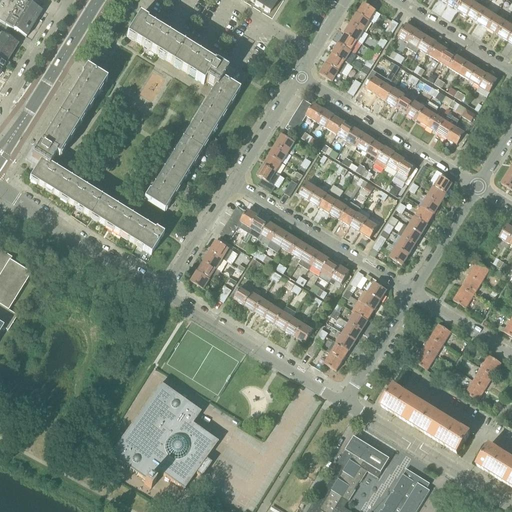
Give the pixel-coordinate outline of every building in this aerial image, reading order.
[(0,0),(0,22),(22,36),(26,39),(42,12),(21,0),(0,0)] [(252,0),(251,2),(260,8),(264,0),(252,0)] [(264,0),(260,8),(269,14),(278,0),(264,0)] [(464,0),(450,0),(448,5),(458,11),(464,0)] [(464,0),(458,11),(468,17),(477,2),(478,1),(476,0),(464,0)] [(477,2),(468,17),(478,23),(485,11),(487,8),(477,2)] [(364,5),(358,15),(370,23),(376,12),(364,5)] [(485,11),(478,23),(488,30),(496,18),(485,11)] [(352,25),(364,33),(370,23),(358,15),(352,25)] [(188,175),(192,169),(193,167),(192,166),(196,159),(197,160),(203,151),(201,150),(205,144),(207,145),(240,91),(223,81),(228,72),(216,64),(214,68),(146,26),(148,22),(140,17),(127,38),(204,85),(205,82),(218,89),(192,131),(153,194),(149,192),(144,201),(165,212),(165,211),(164,211),(168,204),(169,205),(174,197),(173,196),(177,189),(178,190),(184,182),(182,181),(186,174),(188,175)] [(498,36),(506,24),(496,18),(488,30),(498,36)] [(393,22),(392,23),(385,34),(391,37),(399,25),(393,22)] [(511,28),(506,24),(498,36),(508,42),(511,36),(511,28)] [(352,25),(345,36),(357,43),(364,33),(352,25)] [(409,45),(417,33),(406,26),(399,38),(409,45)] [(0,56),(8,62),(19,45),(0,33),(0,56)] [(409,45),(419,51),(427,39),(417,33),(409,45)] [(339,46),(351,53),(357,43),(345,36),(339,46)] [(427,39),(419,51),(429,57),(437,45),(427,39)] [(437,45),(429,57),(439,63),(447,52),(437,45)] [(339,46),(333,56),(345,63),(351,53),(339,46)] [(391,50),(387,56),(393,59),(396,54),(391,50)] [(447,52),(439,63),(450,70),(457,58),(447,52)] [(0,75),(8,62),(0,56),(0,75)] [(333,56),(327,66),(342,75),(348,65),(345,63),(333,56)] [(457,58),(450,70),(460,76),(467,64),(457,58)] [(467,64),(460,76),(470,82),(477,70),(467,64)] [(337,86),(343,76),(342,75),(327,66),(320,76),(337,86)] [(30,180),(76,209),(77,207),(83,211),(82,213),(91,218),(92,217),(99,221),(98,223),(106,228),(107,226),(113,230),(112,232),(121,237),(122,236),(128,240),(128,241),(136,246),(137,245),(143,249),(143,250),(151,255),(163,235),(155,230),(153,234),(49,169),(56,157),(59,159),(107,83),(87,70),(82,78),(85,80),(43,148),(39,146),(32,158),(40,163),(30,180)] [(477,70),(470,82),(480,88),(487,77),(477,70)] [(487,77),(480,88),(490,95),(497,83),(487,77)] [(376,97),(384,85),(374,79),(366,91),(376,97)] [(356,82),(349,93),(348,94),(354,98),(361,85),(356,82)] [(376,97),(387,103),(394,91),(384,85),(376,97)] [(394,91),(387,103),(397,109),(404,97),(394,91)] [(404,97),(397,109),(407,116),(414,104),(404,97)] [(417,100),(414,104),(407,116),(417,122),(427,106),(417,100)] [(301,106),(310,112),(313,107),(304,101),(301,106)] [(310,112),(307,117),(306,117),(317,124),(324,112),(314,105),(313,107),(310,112)] [(427,106),(417,122),(427,128),(435,116),(438,112),(427,105),(427,106)] [(298,111),(307,117),(310,112),(301,106),(298,111)] [(471,123),(476,116),(466,110),(462,117),(471,123)] [(298,111),(295,115),(304,121),(306,117),(307,117),(298,111)] [(317,124),(327,130),(334,118),(324,112),(317,124)] [(292,120),(301,126),(304,121),(295,115),(292,120)] [(435,116),(427,128),(437,134),(445,123),(435,116)] [(344,124),(334,118),(327,130),(337,136),(344,124)] [(292,120),(289,125),(298,130),(301,126),(292,120)] [(445,123),(437,134),(448,141),(455,129),(445,123)] [(337,136),(347,142),(354,130),(344,124),(337,136)] [(298,130),(289,125),(286,130),(295,135),(298,130)] [(455,129),(448,141),(458,147),(465,135),(455,129)] [(357,148),(357,149),(365,137),(354,130),(347,142),(352,146),(350,149),(355,151),(357,148)] [(283,136),(277,147),(288,154),(295,144),(283,136)] [(375,143),(365,137),(357,149),(367,155),(375,143)] [(370,162),(375,165),(385,149),(375,143),(367,155),(373,158),(370,162)] [(270,157),(282,164),(288,154),(277,147),(270,157)] [(395,155),(385,149),(375,165),(385,171),(388,167),(395,155)] [(388,167),(398,173),(405,162),(395,155),(388,167)] [(270,157),(264,167),(276,174),(282,164),(270,157)] [(353,163),(349,161),(346,167),(356,173),(358,169),(352,165),(353,163)] [(395,178),(405,184),(415,169),(415,168),(405,162),(398,173),(395,178)] [(258,177),(265,182),(274,187),(280,177),(276,174),(264,167),(258,177)] [(424,179),(429,171),(430,171),(424,167),(419,176),(424,179)] [(415,169),(405,184),(408,186),(418,171),(415,169)] [(437,172),(429,185),(434,188),(446,196),(453,185),(447,182),(444,180),(445,178),(437,172)] [(511,192),(511,178),(508,176),(502,186),(511,192)] [(300,196),(310,202),(317,190),(312,187),(313,184),(309,181),(300,196)] [(368,184),(365,190),(371,194),(374,188),(368,184)] [(296,189),(290,185),(284,194),(290,198),(296,189)] [(327,197),(329,194),(319,187),(317,190),(310,202),(320,208),(323,204),(327,197)] [(434,188),(428,198),(440,206),(442,202),(446,196),(434,188)] [(323,204),(320,208),(330,215),(337,203),(340,199),(330,193),(329,194),(327,197),(323,204)] [(425,203),(422,208),(434,216),(438,209),(440,206),(428,198),(425,196),(422,201),(425,203)] [(337,203),(330,215),(340,221),(347,209),(349,206),(345,203),(347,200),(341,197),(340,199),(337,203)] [(347,209),(340,221),(350,227),(358,215),(361,210),(351,204),(349,206),(347,209)] [(244,217),(247,213),(238,207),(235,212),(244,217)] [(422,208),(416,219),(427,226),(430,222),(434,216),(422,208)] [(241,223),(238,227),(237,228),(248,235),(259,217),(248,211),(247,213),(244,217),(241,222),(241,223)] [(241,222),(244,217),(235,212),(232,217),(241,222)] [(360,233),(368,222),(358,215),(350,227),(360,233)] [(238,227),(241,223),(241,222),(232,217),(229,222),(238,227)] [(259,217),(248,235),(258,241),(261,235),(268,224),(259,217)] [(416,219),(409,229),(421,236),(425,229),(427,226),(416,219)] [(235,232),(237,228),(238,227),(229,222),(226,226),(235,232)] [(368,222),(360,233),(371,240),(378,228),(368,222)] [(268,224),(261,235),(258,241),(264,245),(264,244),(268,247),(271,242),(279,230),(268,224)] [(404,225),(398,236),(403,239),(415,246),(417,243),(421,236),(409,229),(404,225)] [(232,237),(235,232),(226,226),(223,231),(232,237)] [(500,238),(510,245),(511,241),(511,229),(507,227),(500,238)] [(289,236),(279,230),(271,242),(268,247),(268,248),(278,254),(278,253),(281,255),(284,251),(280,249),(281,248),(282,248),(289,236)] [(229,241),(232,237),(223,231),(220,236),(229,241)] [(299,243),(289,236),(282,248),(291,254),(292,254),(299,243)] [(403,239),(397,249),(409,256),(413,250),(415,246),(403,239)] [(379,240),(373,249),(379,253),(384,244),(379,240)] [(211,253),(222,260),(227,263),(233,253),(217,243),(211,253)] [(293,261),(295,257),(302,261),(309,249),(299,243),(292,254),(291,254),(289,259),(293,261)] [(319,255),(309,249),(302,261),(306,263),(304,268),(305,268),(309,271),(312,267),(319,255)] [(391,259),(395,262),(396,263),(402,266),(409,256),(397,249),(393,254),(391,259)] [(17,317),(9,312),(31,275),(10,261),(12,258),(0,251),(0,333),(3,328),(8,332),(17,317)] [(260,261),(263,255),(260,253),(258,255),(252,251),(249,255),(256,259),(260,261)] [(227,263),(222,260),(211,253),(204,263),(216,270),(220,273),(221,274),(227,264),(227,263)] [(263,255),(260,261),(270,267),(273,262),(266,258),(267,257),(263,255)] [(312,267),(322,273),(329,261),(319,255),(312,267)] [(339,267),(329,261),(322,273),(332,279),(339,267)] [(503,264),(500,262),(496,268),(507,274),(510,268),(503,264)] [(204,263),(198,273),(210,281),(214,283),(220,273),(216,270),(204,263)] [(469,276),(481,284),(489,271),(477,263),(469,276)] [(350,274),(339,267),(332,279),(329,283),(334,286),(337,282),(342,286),(350,274)] [(210,281),(198,273),(192,283),(204,291),(210,281)] [(358,273),(353,282),(358,286),(364,277),(358,273)] [(469,276),(461,289),(474,297),(481,284),(469,276)] [(245,284),(235,300),(235,301),(236,301),(238,303),(245,307),(252,295),(255,290),(245,284)] [(369,295),(380,302),(387,292),(375,284),(369,295)] [(226,288),(219,300),(218,300),(224,304),(232,292),(226,288)] [(466,309),(474,297),(461,289),(453,301),(466,309)] [(365,293),(359,302),(374,312),(380,302),(369,295),(365,293)] [(312,304),(315,306),(319,301),(308,294),(306,298),(305,300),(311,305),(312,304)] [(252,295),(245,307),(252,311),(255,313),(264,298),(260,296),(258,298),(252,295)] [(264,298),(255,313),(259,315),(265,319),(272,307),(267,304),(270,300),(265,297),(264,298)] [(374,312),(359,302),(352,313),(356,315),(368,322),(374,312)] [(272,307),(265,319),(272,323),(275,325),(283,314),(272,307)] [(283,314),(275,325),(279,328),(285,332),(293,320),(283,314)] [(356,315),(350,325),(362,332),(368,322),(356,315)] [(293,320),(285,332),(292,336),(296,338),(303,326),(305,323),(300,320),(298,323),(293,320)] [(350,325),(344,335),(355,342),(362,332),(350,325)] [(452,334),(451,333),(439,325),(431,338),(444,346),(452,334)] [(303,326),(296,338),(299,340),(306,344),(313,333),(303,326)] [(349,352),(355,342),(344,335),(338,345),(337,345),(349,352)] [(431,338),(423,351),(436,359),(444,346),(431,338)] [(331,356),(331,355),(343,362),(349,352),(337,345),(338,345),(333,342),(327,353),(331,356)] [(313,359),(314,358),(321,347),(315,343),(307,356),(313,359)] [(436,359),(423,351),(415,364),(428,372),(436,359)] [(331,355),(331,356),(325,365),(337,373),(343,362),(331,355)] [(481,369),(494,377),(502,364),(489,356),(481,369)] [(481,369),(473,382),(486,390),(494,377),(481,369)] [(478,402),(486,390),(473,382),(465,395),(478,402)] [(161,385),(110,456),(123,465),(126,461),(140,471),(137,475),(146,482),(144,485),(151,490),(156,483),(153,481),(158,473),(184,491),(195,474),(201,478),(211,463),(206,459),(218,443),(192,425),(200,413),(188,404),(185,408),(170,398),(173,394),(161,385)] [(470,434),(402,392),(394,387),(393,388),(388,396),(381,408),(458,455),(470,436),(470,434)] [(118,445),(124,436),(119,433),(113,442),(118,445)] [(418,511),(430,493),(427,491),(428,488),(431,490),(433,487),(406,470),(406,471),(393,493),(394,493),(393,495),(392,495),(384,507),(386,508),(382,511),(381,511),(349,511),(344,509),(348,503),(349,503),(356,491),(355,491),(359,484),(360,484),(367,473),(378,479),(390,460),(354,438),(338,464),(331,476),(313,505),(308,511),(418,511)] [(511,459),(498,451),(490,446),(489,447),(488,447),(484,455),(477,467),(511,488),(511,459)]
